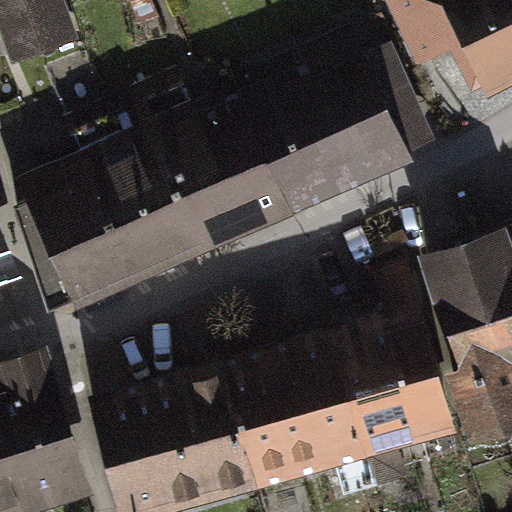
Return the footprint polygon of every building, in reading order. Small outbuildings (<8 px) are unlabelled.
[(62,0),(0,0),(0,13),(14,52),(73,30),(62,0)] [(153,0),(134,0),(142,15),(157,7),(153,0)] [(511,53),(511,0),(389,0),(416,52),(451,34),(472,75),(511,53)] [(358,29),(240,82),(291,197),(409,144),(358,29)] [(175,60),(127,82),(196,232),(198,238),(291,197),(240,82),(194,102),(175,60)] [(196,232),(127,82),(69,109),(81,135),(13,166),(71,290),(196,232)] [(0,269),(17,263),(0,215),(0,269)] [(511,215),(429,241),(463,351),(453,363),(470,419),(511,405),(511,215)] [(327,315),(330,325),(364,445),(453,420),(406,253),(374,262),(385,299),(327,315)] [(330,325),(219,355),(251,476),(364,445),(330,325)] [(0,368),(2,374),(0,374),(0,506),(82,483),(41,344),(0,355),(0,368)] [(219,355),(177,367),(195,429),(165,438),(181,493),(251,476),(219,355)] [(177,367),(95,391),(128,509),(181,493),(165,438),(195,429),(177,367)]
